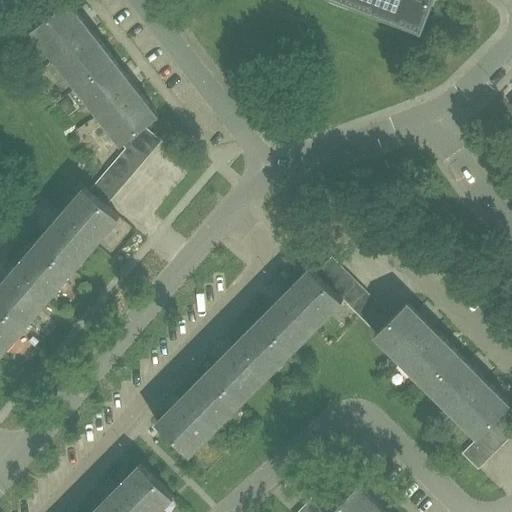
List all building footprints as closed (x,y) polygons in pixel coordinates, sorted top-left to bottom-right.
[(70,0),(68,0),(32,28),(77,86),(114,57),(70,0)] [(373,0),(426,20),(433,0),(373,0)] [(159,115),(127,73),(114,57),(77,86),(122,144),(123,143),(126,141),(136,133),(145,126),(159,115)] [(162,140),(145,126),(136,133),(154,150),(162,140)] [(147,159),(154,150),(136,133),(126,141),(147,159)] [(125,148),(121,153),(139,168),(147,159),(126,141),(123,143),(125,148)] [(121,153),(113,162),(131,177),(139,168),(121,153)] [(113,162),(105,171),(123,186),(131,177),(113,162)] [(105,171),(98,180),(115,195),(123,186),(105,171)] [(98,180),(89,190),(107,205),(115,195),(98,180)] [(85,186),(38,241),(73,271),(120,216),(107,205),(89,190),(85,186)] [(38,241),(3,281),(0,284),(0,304),(25,326),(73,271),(38,241)] [(341,264),(333,256),(316,272),(325,281),(341,264)] [(350,273),(341,264),(325,281),(334,289),(350,273)] [(310,266),(274,303),(259,318),(293,351),(344,299),(342,298),(334,289),(325,281),(316,272),(310,266)] [(358,281),(350,273),(334,289),(342,298),(358,281)] [(342,298),(344,299),(351,306),(367,289),(358,281),(342,298)] [(351,306),(359,315),(376,298),(367,289),(351,306)] [(359,315),(368,323),(384,306),(376,298),(359,315)] [(393,315),(377,332),(375,333),(427,385),(460,352),(408,300),(393,315)] [(0,304),(0,355),(25,326),(0,304)] [(368,323),(377,332),(393,315),(384,306),(368,323)] [(259,318),(208,370),(241,403),(293,351),(259,318)] [(13,360),(32,365),(37,348),(18,343),(13,360)] [(511,403),(482,373),(460,352),(427,385),(479,436),(479,437),(480,435),(489,427),(497,418),(506,410),(511,403)] [(190,454),(241,403),(208,370),(157,421),(190,454)] [(511,415),(506,410),(497,418),(511,432),(511,415)] [(504,442),(511,434),(511,432),(497,418),(489,427),(504,442)] [(496,451),(504,442),(489,427),(480,435),(496,451)] [(488,459),(496,451),(480,435),(479,437),(479,436),(471,444),(488,459)] [(479,468),(488,459),(471,444),(463,452),(479,468)] [(141,462),(104,499),(91,511),(157,511),(175,495),(141,462)] [(353,488),(337,472),(328,481),(345,497),(353,488)] [(328,481),(320,490),(336,506),(345,497),(328,481)] [(387,511),(383,507),(359,483),(353,488),(345,497),(336,506),(330,511),(387,511)] [(320,490),(311,498),(325,511),(330,511),(336,506),(320,490)] [(325,511),(311,498),(303,506),(308,511),(325,511)]
